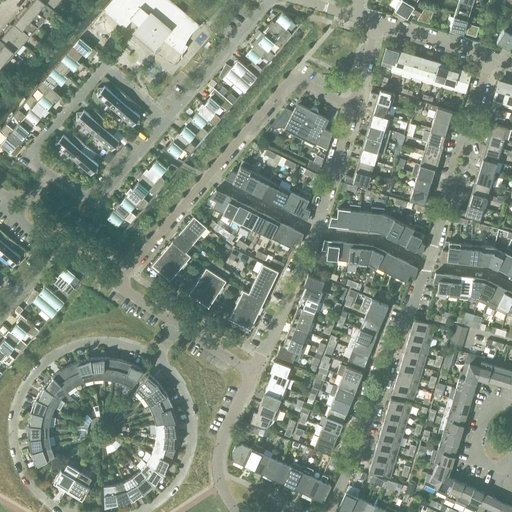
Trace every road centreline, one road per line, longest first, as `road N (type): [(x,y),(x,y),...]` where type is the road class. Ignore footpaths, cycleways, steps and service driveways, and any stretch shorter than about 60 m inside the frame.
road 1 (residential): [(326,511),(445,204)]
road 2 (residential): [(157,358),(118,343),(78,344),(37,368),(20,392),(16,456),(35,491),(65,511)]
road 3 (residential): [(95,201),(35,165),(31,154),(102,70),(167,119)]
road 4 (residential): [(208,176),(292,76),(351,107)]
road 5 (residential): [(139,511),(176,483),(190,445),(187,405),(170,374)]
road 6 (residential): [(252,374),(314,230)]
road 7 (residential): [(167,119),(263,0)]
road 8 (residential): [(233,511),(216,458),(252,374)]
road 9 (residential): [(117,285),(208,176)]
road 10 (residential): [(314,230),(351,107)]
